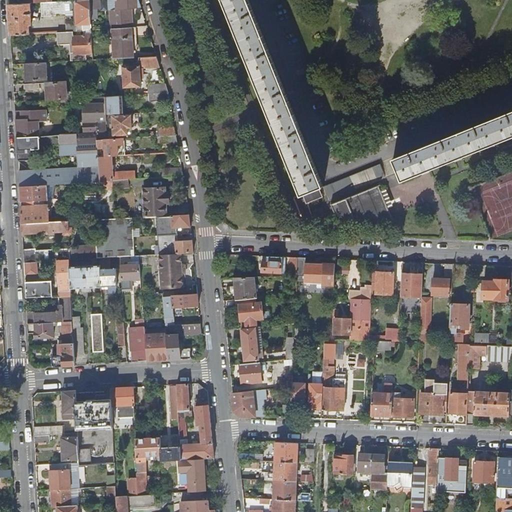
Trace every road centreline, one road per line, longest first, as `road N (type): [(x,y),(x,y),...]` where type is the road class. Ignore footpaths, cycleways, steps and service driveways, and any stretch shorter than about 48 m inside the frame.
road 1 (residential): [(18,380),(0,72)]
road 2 (residential): [(511,255),(206,243)]
road 3 (tertiary): [(152,0),(189,126),(206,243)]
road 4 (residential): [(18,380),(217,369)]
road 5 (residential): [(511,439),(319,432)]
road 6 (residential): [(25,511),(18,380)]
road 7 (tertiary): [(206,243),(217,369)]
